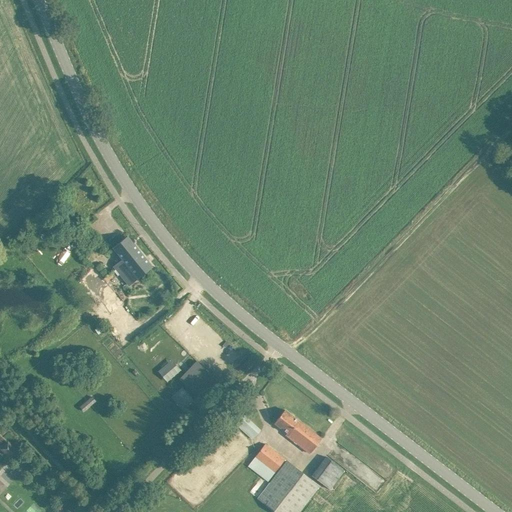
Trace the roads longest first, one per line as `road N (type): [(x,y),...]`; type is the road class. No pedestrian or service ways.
road 1 (tertiary): [(279,347),(196,273),(109,160),(35,0)]
road 2 (track): [(511,126),(291,346),(279,347)]
road 3 (tertiary): [(492,511),(279,347)]
road 4 (unclassified): [(117,511),(279,347)]
